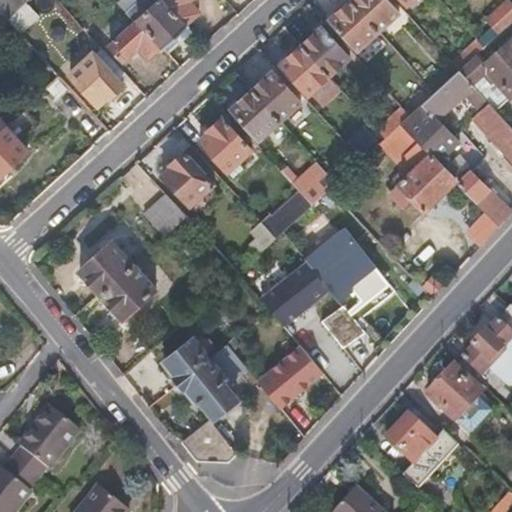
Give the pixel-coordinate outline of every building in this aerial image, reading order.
[(0,0),(0,30),(32,0),(0,0)] [(185,26),(161,0),(133,0),(135,2),(127,10),(135,19),(149,33),(162,47),(163,49),(187,27),(185,26)] [(189,4),(193,0),(161,0),(185,26),(198,15),(189,4)] [(395,12),(383,0),(350,0),(350,1),(376,29),(395,12)] [(376,29),(350,1),(329,19),(356,48),(376,29)] [(485,49),(511,24),(511,7),(510,5),(475,38),(485,49)] [(162,47),(149,33),(135,19),(108,45),(119,58),(133,45),(148,60),(162,47)] [(346,56),(321,26),(300,46),(326,75),(346,56)] [(461,72),(481,52),(485,49),(475,38),(451,61),(461,72)] [(326,75),(300,46),(279,64),(305,93),(326,75)] [(494,112),(511,95),(511,46),(493,64),(481,52),(461,72),(459,73),(489,106),(494,112)] [(107,100),(122,86),(93,54),(69,78),(96,105),(104,98),(107,100)] [(35,100),(59,77),(52,69),(27,93),(35,100)] [(277,119),(296,102),(269,73),(250,90),(277,119)] [(445,114),(464,98),(479,115),(489,106),(459,73),(435,95),(424,105),(446,130),(454,123),(445,114)] [(44,96),(66,121),(83,106),(61,81),(44,96)] [(410,118),(424,105),(435,95),(426,85),(401,108),(410,118)] [(257,137),(277,119),(250,90),(229,108),(257,137)] [(446,130),(424,105),(410,118),(402,125),(424,149),(431,156),(443,169),(449,164),(445,159),(461,146),(446,130)] [(511,132),(494,112),(489,106),(479,115),(471,122),(504,158),(501,161),(511,172),(511,171),(511,132)] [(393,133),(402,125),(410,118),(401,108),(376,131),(385,140),(393,133)] [(250,140),(224,113),(219,118),(244,145),(250,140)] [(244,145),(219,118),(203,132),(206,135),(198,142),(224,171),(248,149),(244,145)] [(416,156),(424,149),(402,125),(393,133),(416,156)] [(0,175),(27,150),(6,127),(0,132),(0,175)] [(364,159),(380,145),(367,130),(351,145),(364,159)] [(186,205),(212,184),(181,150),(166,164),(170,168),(160,177),(186,205)] [(455,182),(445,171),(443,169),(431,156),(390,193),(402,206),(411,198),(423,212),(455,182)] [(311,207),(336,184),(318,165),(293,187),(301,195),(311,207)] [(459,177),(449,166),(445,171),(455,182),(459,177)] [(510,215),(472,174),(464,172),(459,177),(464,180),(458,186),(485,215),(497,228),(510,215)] [(186,219),(164,194),(142,214),(163,238),(186,219)] [(275,241),(311,207),(301,195),(264,229),(267,232),(275,241)] [(484,242),(497,228),(485,215),(466,235),(475,243),(479,238),(484,242)] [(258,255),(275,241),(267,232),(264,229),(258,223),(250,231),(255,238),(249,245),(258,255)] [(332,297),(345,286),(369,265),(345,237),(308,269),(326,291),(332,297)] [(100,295),(132,266),(108,241),(77,269),(100,295)] [(283,329),(326,291),(308,269),(303,264),(260,301),(283,329)] [(155,291),(132,266),(100,295),(123,320),(155,291)] [(511,312),(509,310),(488,335),(484,333),(471,347),(473,349),(464,360),(483,377),(490,370),(509,387),(511,384),(511,312)] [(179,380),(217,346),(198,326),(162,360),(179,380)] [(235,393),(249,381),(217,346),(179,380),(195,400),(201,396),(216,411),(218,409),(235,393)] [(298,347),(256,382),(279,409),(321,374),(298,347)] [(477,401),(483,393),(455,369),(429,398),(457,423),(477,401)] [(158,398),(170,388),(161,378),(149,389),(158,398)] [(178,396),(170,388),(158,398),(165,407),(178,396)] [(230,422),(247,407),(235,393),(218,409),(230,422)] [(472,435),(492,413),(477,401),(457,423),(472,435)] [(0,511),(14,511),(33,489),(30,486),(46,465),(50,467),(80,430),(50,405),(20,442),(23,445),(6,467),(2,466),(0,468),(0,511)] [(235,450),(210,419),(183,440),(197,458),(226,457),(235,450)] [(418,492),(459,446),(444,433),(436,443),(408,419),(387,443),(414,467),(404,479),(418,492)] [(129,511),(114,499),(99,486),(78,511),(129,511)] [(381,511),(365,497),(357,489),(335,511),(381,511)] [(508,511),(511,508),(511,494),(495,511),(508,511)]
